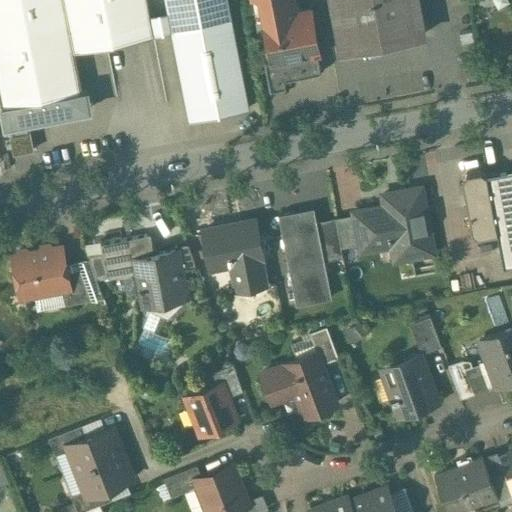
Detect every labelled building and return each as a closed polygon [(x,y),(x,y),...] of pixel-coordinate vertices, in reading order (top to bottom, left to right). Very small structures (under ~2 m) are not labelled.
[(146,0),(0,0),(0,98),(1,105),(36,98),(82,89),(81,88),(74,49),(153,33),(149,14),(146,0)] [(226,0),(166,0),(168,10),(172,29),(230,18),(226,0)] [(251,0),(256,21),(263,19),(263,18),(280,14),(277,0),(251,0)] [(415,0),(332,0),(342,50),(422,35),(415,0)] [(280,14),(263,18),(263,19),(267,38),(271,60),(264,61),(269,90),(285,87),(284,79),(320,72),(317,53),(318,52),(310,9),(280,14)] [(168,10),(149,14),(153,33),(172,29),(168,10)] [(172,29),(191,124),(250,112),(230,18),(172,29)] [(263,19),(256,21),(259,40),(267,38),(263,19)] [(40,118),(90,109),(86,88),(81,88),(82,89),(36,98),(40,118)] [(36,98),(1,105),(6,125),(8,125),(29,121),(40,118),(36,98)] [(13,154),(34,149),(29,121),(8,125),(13,154)] [(484,173),(477,167),(466,169),(460,178),(470,228),(479,235),(496,232),(484,173)] [(511,167),(484,173),(496,232),(503,266),(511,263),(511,167)] [(395,201),(350,210),(357,241),(358,245),(379,241),(379,238),(403,233),(408,255),(431,250),(417,185),(393,190),(395,201)] [(312,205),(276,213),(295,304),(331,297),(323,258),(315,220),(312,205)] [(351,213),(334,216),(340,245),(357,241),(351,213)] [(253,216),(201,226),(209,264),(236,259),(241,286),(263,282),(258,255),(260,254),(253,216)] [(334,216),(315,220),(323,258),(342,254),(340,245),(334,216)] [(149,232),(100,242),(104,262),(106,262),(109,278),(133,273),(137,276),(134,256),(159,251),(152,246),(149,232)] [(187,243),(174,245),(175,248),(176,248),(180,268),(195,265),(187,243)] [(60,244),(28,250),(25,248),(18,249),(16,253),(12,253),(21,295),(61,287),(69,286),(65,269),(60,244)] [(159,251),(134,256),(137,276),(143,305),(167,315),(186,297),(180,268),(176,248),(175,248),(159,251)] [(79,266),(65,269),(69,286),(61,287),(64,303),(91,298),(79,266)] [(511,307),(511,306),(485,316),(492,335),(511,327),(511,307)] [(429,315),(414,321),(425,351),(440,345),(429,315)] [(326,325),(309,331),(316,350),(317,349),(322,363),(338,357),(326,325)] [(511,327),(492,335),(479,340),(495,385),(511,378),(511,327)] [(316,350),(263,369),(272,395),(293,387),(303,415),(337,402),(322,363),(317,349),(316,350)] [(420,353),(403,359),(405,365),(383,373),(398,414),(437,400),(420,353)] [(461,359),(448,364),(460,398),(473,393),(464,369),(472,366),(470,360),(461,359)] [(472,366),(464,369),(473,393),(489,387),(481,362),(472,366)] [(232,364),(212,371),(217,383),(222,381),(227,395),(242,390),(232,364)] [(217,383),(184,395),(199,432),(236,417),(227,395),(222,381),(217,383)] [(81,423),(48,437),(54,454),(67,449),(65,442),(85,434),(81,423)] [(85,434),(65,442),(67,449),(75,469),(122,450),(112,424),(85,434)] [(122,450),(75,469),(83,488),(86,495),(106,487),(132,476),(122,450)] [(482,456),(434,474),(448,511),(451,511),(496,496),(494,490),(495,490),(490,478),(482,456)] [(201,475),(195,477),(198,485),(208,511),(225,511),(248,503),(232,462),(201,475)] [(196,464),(163,477),(170,495),(198,485),(195,477),(201,475),(196,464)] [(504,473),(490,478),(495,490),(494,490),(496,496),(499,505),(511,499),(511,493),(507,481),(504,473)] [(349,499),(348,499),(352,511),(395,511),(386,485),(349,499)] [(86,495),(83,488),(70,493),(77,511),(110,498),(106,487),(86,495)] [(347,495),(309,509),(309,511),(352,511),(348,499),(349,499),(347,495)]
